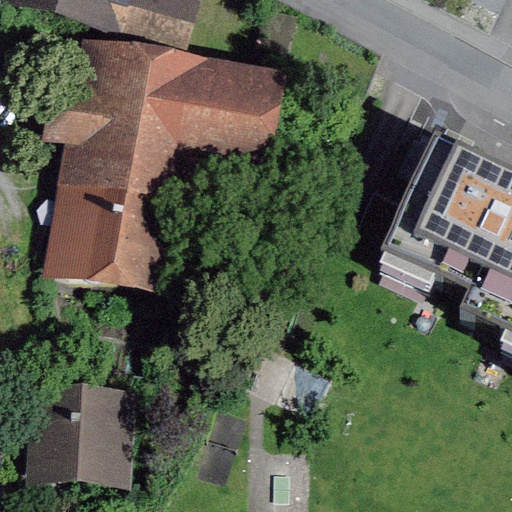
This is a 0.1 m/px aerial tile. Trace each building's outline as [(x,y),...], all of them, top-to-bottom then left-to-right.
[(0,0),(0,16),(183,63),(199,0),(0,0)] [(265,205),(284,89),(79,56),(40,294),(152,312),(172,190),(265,205)] [(511,365),(511,176),(438,142),(434,152),(420,181),(376,277),(464,318),(455,339),(511,365)] [(434,152),(416,144),(403,173),(420,181),(434,152)] [(123,500),(128,406),(28,401),(23,495),(123,500)]
